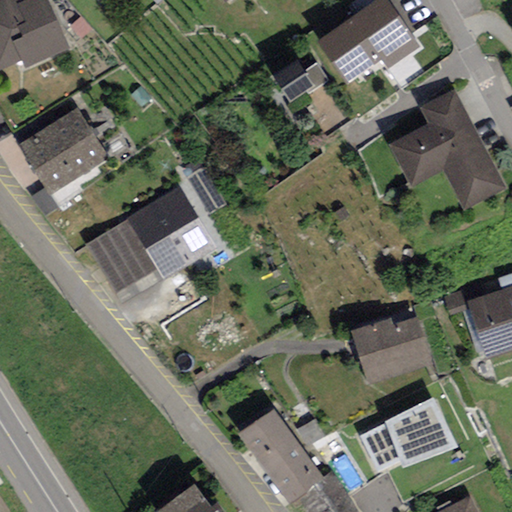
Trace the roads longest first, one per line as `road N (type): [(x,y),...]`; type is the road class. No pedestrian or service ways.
road 1 (residential): [(254,511),(0,203)]
road 2 (residential): [(441,0),(511,129)]
